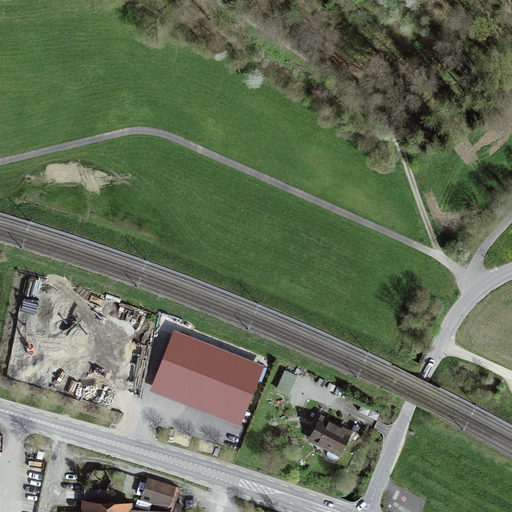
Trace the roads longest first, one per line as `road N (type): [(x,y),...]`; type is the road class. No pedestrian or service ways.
road 1 (primary): [(0,408),(327,511)]
road 2 (unclassified): [(366,511),(452,318),(474,291),(511,270)]
road 3 (track): [(222,0),(360,100),(395,134),(404,162)]
